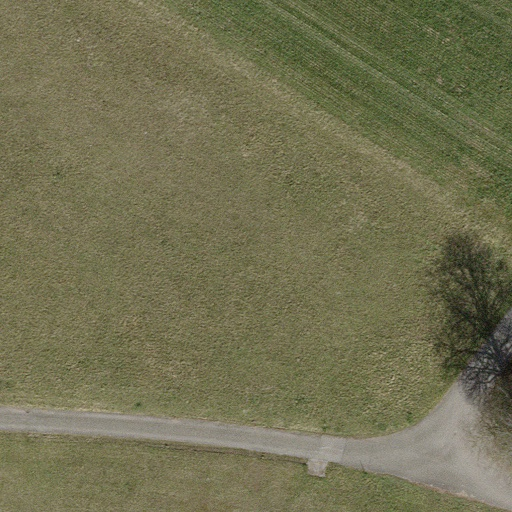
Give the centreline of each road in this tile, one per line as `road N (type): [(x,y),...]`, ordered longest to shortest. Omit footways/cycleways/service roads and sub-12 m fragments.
road 1 (track): [(511,496),(318,453),(0,424)]
road 2 (track): [(413,469),(511,337)]
